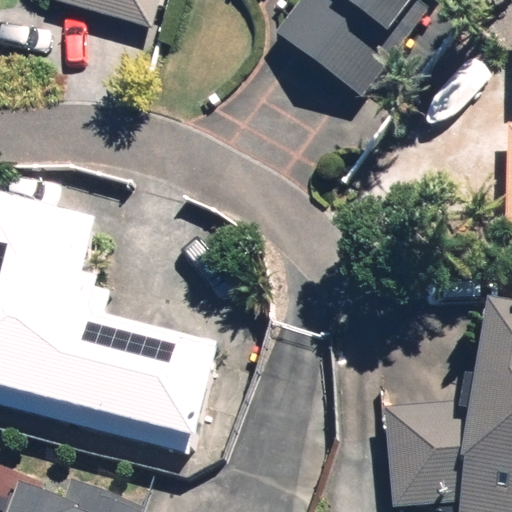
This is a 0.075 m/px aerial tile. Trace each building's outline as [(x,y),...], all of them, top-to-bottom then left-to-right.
[(55,0),(53,9),(154,38),(164,0),(55,0)] [(295,0),(265,40),(360,112),(404,54),(394,46),(429,0),(442,0),(445,2),(446,0),(295,0)] [(101,238),(0,213),(0,414),(200,462),(227,352),(103,322),(109,296),(88,291),(101,238)] [(511,511),(511,320),(482,319),(476,423),(396,419),(391,511),(511,511)] [(111,511),(59,490),(53,504),(22,492),(14,511),(111,511)]
